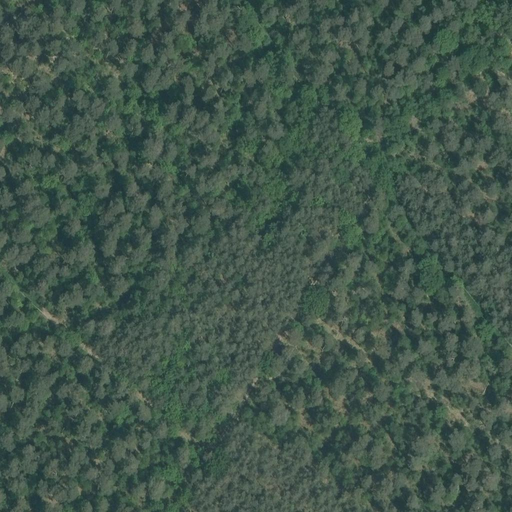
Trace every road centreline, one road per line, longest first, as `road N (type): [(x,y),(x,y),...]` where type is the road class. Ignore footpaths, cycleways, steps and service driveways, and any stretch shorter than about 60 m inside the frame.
road 1 (track): [(377,172),(316,291),(206,461)]
road 2 (track): [(0,275),(206,461)]
road 3 (track): [(233,0),(377,172)]
road 4 (track): [(377,172),(511,351)]
road 5 (track): [(377,172),(511,260)]
road 6 (track): [(377,172),(464,42)]
road 7 (track): [(353,511),(228,433)]
